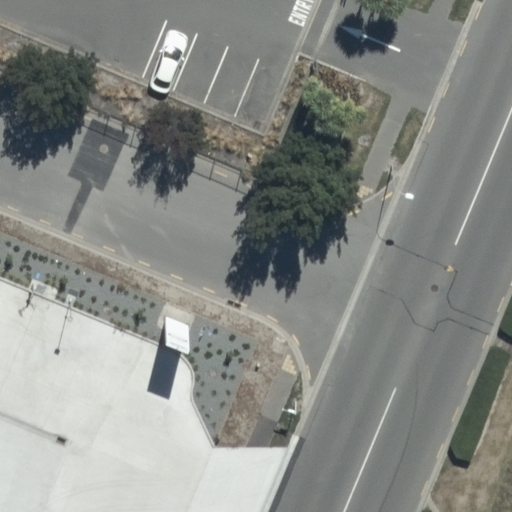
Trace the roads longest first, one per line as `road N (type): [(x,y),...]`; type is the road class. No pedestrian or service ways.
road 1 (unclassified): [(419,327),(0,150)]
road 2 (unclassified): [(511,107),(419,327)]
road 3 (unclassified): [(419,327),(342,511)]
